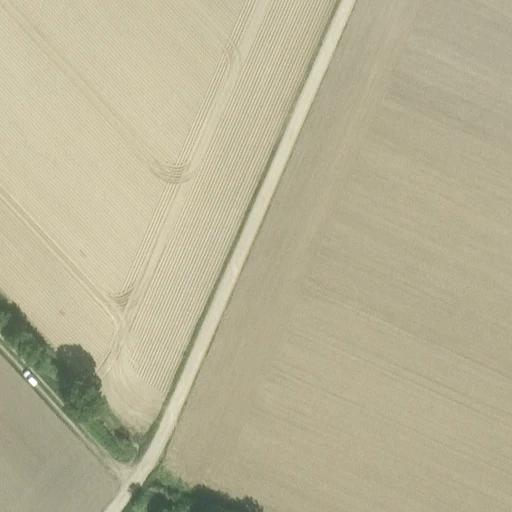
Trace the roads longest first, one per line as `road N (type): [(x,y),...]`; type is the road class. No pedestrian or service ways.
road 1 (track): [(348,0),(154,454),(112,511)]
road 2 (track): [(0,338),(133,484)]
